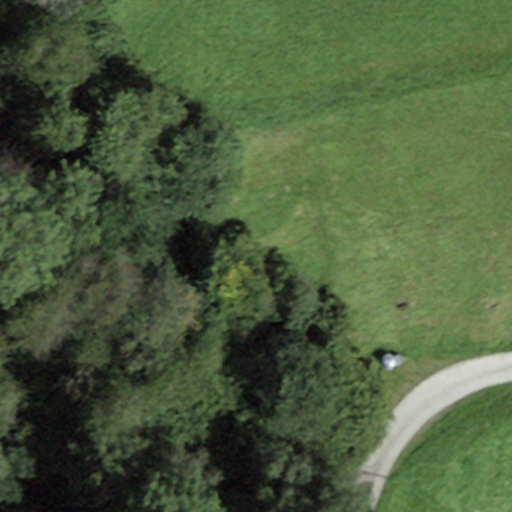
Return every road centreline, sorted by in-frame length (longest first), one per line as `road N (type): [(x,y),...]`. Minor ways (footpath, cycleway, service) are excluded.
road 1 (track): [(511,63),(230,119),(59,30)]
road 2 (unclassified): [(361,511),(386,444),(411,412),(443,388),(511,366)]
